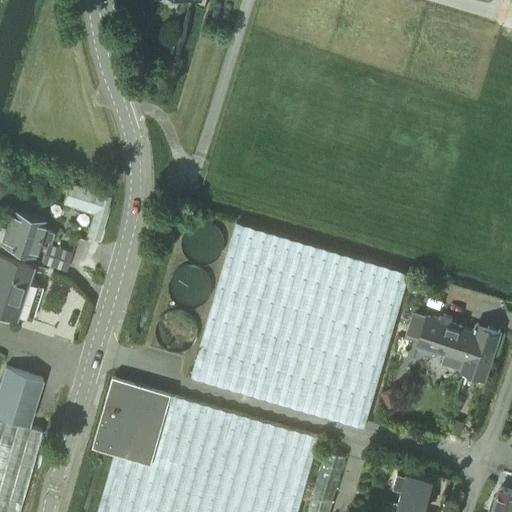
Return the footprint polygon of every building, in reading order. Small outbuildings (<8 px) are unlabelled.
[(93,210),(91,217),(86,232),(98,236),(111,193),(69,180),(62,201),(93,210)] [(50,239),(54,228),(43,225),(45,217),(12,207),(6,225),(3,224),(0,234),(3,236),(2,240),(35,251),(40,236),(50,239)] [(364,426),(409,270),(236,220),(192,375),(364,426)] [(67,269),(73,251),(49,243),(43,261),(67,269)] [(0,310),(13,315),(31,321),(43,286),(25,280),(30,263),(0,252),(0,310)] [(442,317),(428,312),(428,313),(416,308),(407,333),(420,337),(420,338),(446,347),(446,349),(446,350),(443,359),(462,366),(461,367),(485,375),(501,329),(477,321),(475,328),(451,320),(453,315),(444,312),(442,317)] [(0,412),(31,423),(35,411),(29,409),(40,377),(4,365),(0,378),(0,412)] [(92,442),(116,449),(150,459),(170,393),(170,391),(113,374),(92,442)] [(296,511),(318,435),(170,393),(150,459),(116,449),(97,511),(296,511)] [(0,511),(17,511),(42,429),(0,416),(0,511)] [(327,511),(345,455),(325,449),(306,511),(327,511)] [(425,511),(437,472),(425,468),(423,474),(406,469),(406,470),(397,468),(393,482),(402,485),(393,511),(425,511)] [(437,511),(448,475),(437,472),(425,511),(437,511)] [(490,511),(511,511),(511,489),(499,485),(490,511)]
